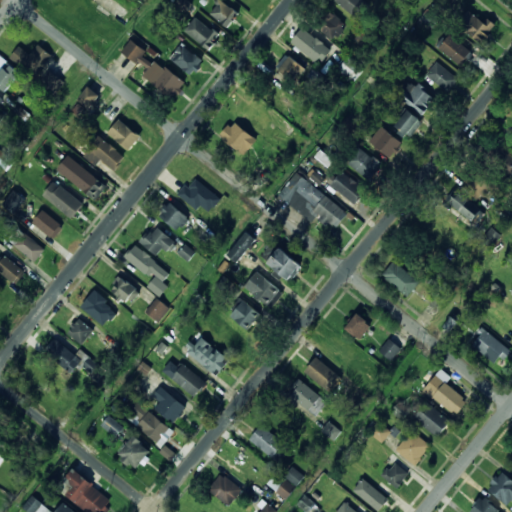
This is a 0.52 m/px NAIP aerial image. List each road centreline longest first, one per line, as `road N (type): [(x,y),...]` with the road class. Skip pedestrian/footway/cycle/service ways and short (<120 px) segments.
road 1 (residential): [(511,407),(13,0)]
road 2 (residential): [(153,511),(511,68)]
road 3 (residential): [(0,362),(294,0)]
road 4 (residential): [(155,511),(0,385)]
road 5 (residential): [(425,511),(511,405)]
